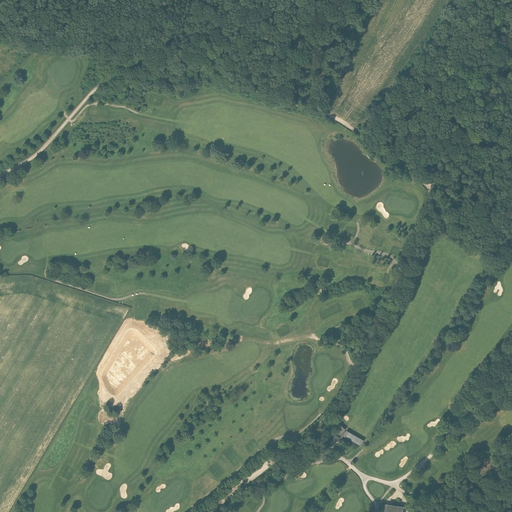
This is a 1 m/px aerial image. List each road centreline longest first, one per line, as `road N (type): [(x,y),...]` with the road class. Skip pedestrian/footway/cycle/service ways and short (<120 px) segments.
road 1 (track): [(429,186),(394,288),(344,391),(306,437)]
road 2 (track): [(201,65),(156,59),(123,69),(36,154),(0,175)]
road 3 (track): [(392,486),(511,376)]
road 4 (track): [(325,113),(201,65)]
road 5 (track): [(325,113),(429,186)]
